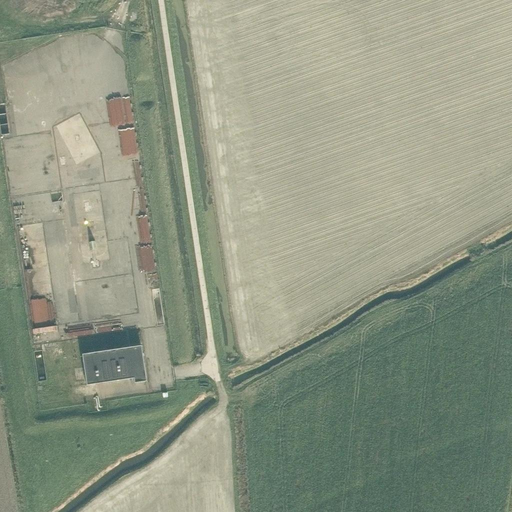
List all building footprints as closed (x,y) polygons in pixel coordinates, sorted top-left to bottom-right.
[(10,104),(51,99),(48,75),(8,80),(10,104)] [(143,257),(143,271),(155,270),(155,256),(143,257)] [(40,283),(42,292),(52,290),(50,280),(40,283)] [(162,289),(153,290),(158,327),(166,326),(162,289)] [(33,305),(47,303),(46,297),(32,299),(33,305)] [(56,326),(32,330),(33,335),(57,331),(56,326)] [(140,346),(81,355),(86,386),(133,379),(134,384),(146,382),(140,346)]
